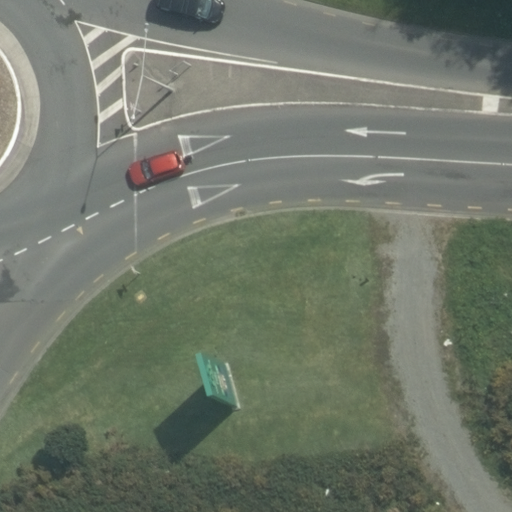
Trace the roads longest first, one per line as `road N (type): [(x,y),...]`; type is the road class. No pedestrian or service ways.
road 1 (secondary): [(511,157),(361,147),(140,193),(44,188)]
road 2 (secondary): [(107,0),(302,33),(511,55)]
road 3 (secondary): [(21,0),(58,47),(70,96),(66,143),(44,188)]
